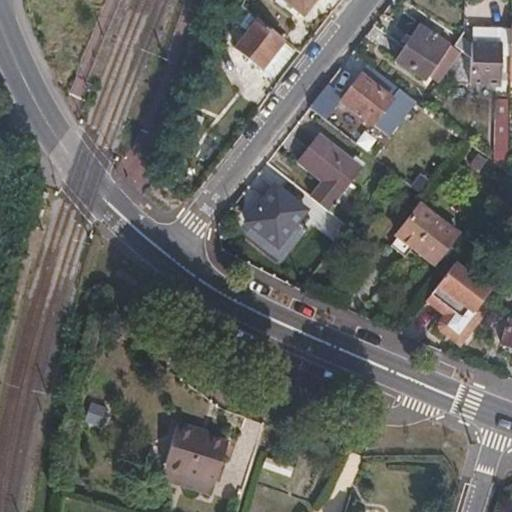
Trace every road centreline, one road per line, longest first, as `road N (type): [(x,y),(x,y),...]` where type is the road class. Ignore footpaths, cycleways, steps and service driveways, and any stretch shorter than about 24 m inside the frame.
road 1 (primary): [(505,416),(321,341),(167,257)]
road 2 (residential): [(374,0),(167,257)]
road 3 (primary): [(0,22),(24,82),(80,168)]
road 4 (primary): [(167,257),(80,168)]
